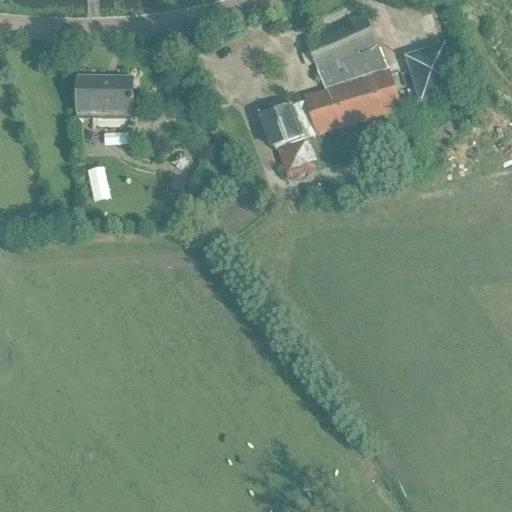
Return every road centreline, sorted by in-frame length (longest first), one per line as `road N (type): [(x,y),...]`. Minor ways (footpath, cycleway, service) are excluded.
road 1 (tertiary): [(0,25),(120,31),(268,0)]
road 2 (track): [(477,0),(467,20),(475,56),(511,105)]
